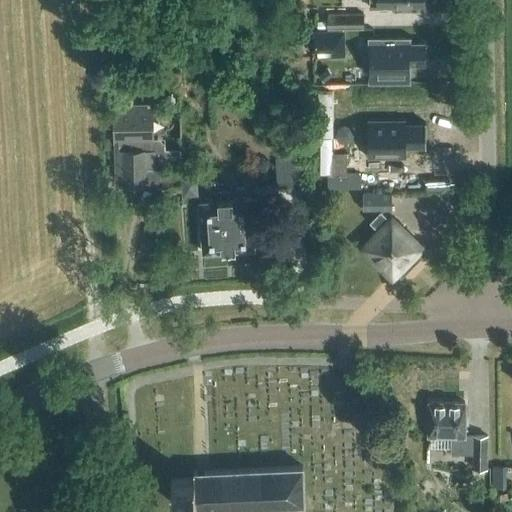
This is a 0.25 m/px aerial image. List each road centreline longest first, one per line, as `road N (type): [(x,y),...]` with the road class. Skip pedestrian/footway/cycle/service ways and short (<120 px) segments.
road 1 (secondary): [(0,409),(171,347),(490,327)]
road 2 (unclassified): [(490,327),(486,0)]
